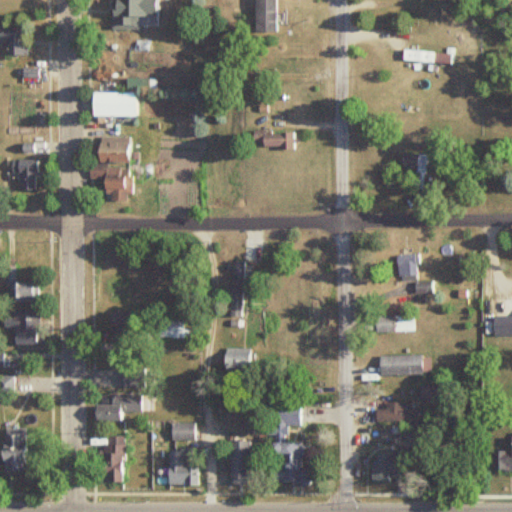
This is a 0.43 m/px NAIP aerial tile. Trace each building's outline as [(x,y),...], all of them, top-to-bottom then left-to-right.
[(106,0),(107,26),(155,27),(154,0),(106,0)] [(275,32),(275,0),(253,0),(253,32),(275,32)] [(5,54),(25,54),(25,32),(0,31),(0,46),(5,46),(5,54)] [(449,65),(450,54),(401,49),(400,61),(449,65)] [(132,91),(90,91),(90,115),(132,115),(132,91)] [(292,131),(252,131),(252,146),(292,146),(292,131)] [(99,136),(99,150),(94,150),(94,161),(127,161),(127,136),(99,136)] [(414,173),(412,187),(421,188),(425,155),(401,153),(399,171),(414,173)] [(34,159),(9,159),(9,178),(16,178),(16,189),(34,189),(34,159)] [(128,193),(129,165),(88,164),(88,179),(102,179),(101,200),(122,201),(123,193),(128,193)] [(431,281),(416,282),(415,255),(395,255),(397,294),(431,293),(431,281)] [(241,315),(242,262),(229,261),(228,315),(241,315)] [(36,282),(5,282),(5,302),(36,302),(36,282)] [(11,344),(37,344),(37,311),(3,311),(3,330),(11,330),(11,344)] [(373,331),(412,331),(412,315),(373,315),(373,331)] [(511,315),(491,315),(490,335),(511,334),(511,315)] [(188,329),(181,329),(181,318),(158,318),(158,338),(188,338),(188,329)] [(125,319),(107,319),(107,340),(125,340),(125,319)] [(233,354),(231,366),(242,368),(244,356),(233,354)] [(376,355),(376,375),(420,375),(420,355),(376,355)] [(0,394),(11,394),(11,376),(0,375),(0,394)] [(140,412),(140,393),(98,394),(98,404),(93,404),(93,421),(121,421),(121,412),(140,412)] [(401,402),(381,402),(381,407),(373,407),(373,421),(413,421),(413,408),(401,408),(401,402)] [(170,440),(194,440),(194,422),(170,422),(170,440)] [(1,470),(26,470),(24,430),(4,430),(4,453),(0,453),(1,470)] [(122,483),(122,437),(98,437),(98,483),(122,483)] [(247,441),(227,441),(227,484),(247,484),(247,441)] [(301,467),(302,443),(269,442),(269,481),(308,482),(309,467),(301,467)] [(370,483),(398,483),(398,450),(370,450),(370,483)] [(166,451),(166,486),(195,486),(195,451),(166,451)]
